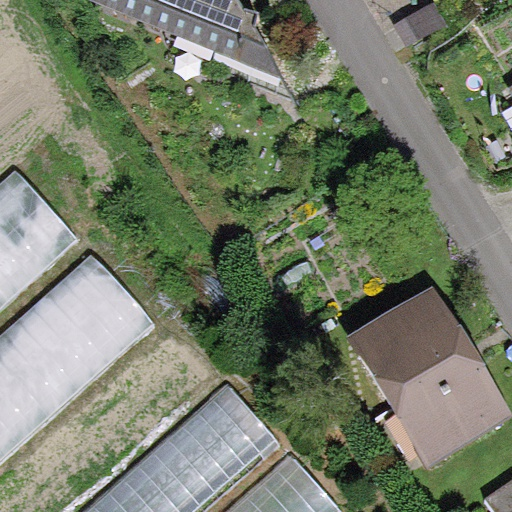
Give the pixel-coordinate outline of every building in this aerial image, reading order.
[(288,91),(234,0),(87,0),(77,8),(288,91)] [(446,25),(434,4),(395,27),(407,47),(446,25)] [(511,88),(502,95),(511,111),(511,88)] [(421,300),(341,352),(416,467),(496,416),(421,300)] [(511,511),(511,479),(488,495),(499,511),(511,511)]
